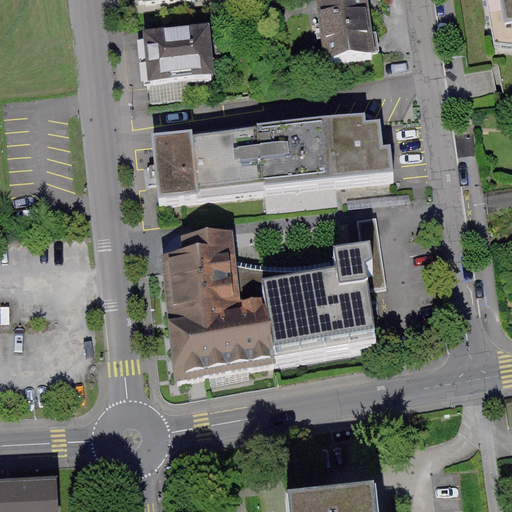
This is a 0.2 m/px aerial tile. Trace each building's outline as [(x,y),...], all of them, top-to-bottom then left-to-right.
[(377,61),(368,0),(365,0),(320,6),(328,67),(377,61)] [(511,0),(490,0),(497,40),(511,37),(511,0)] [(139,40),(146,102),(216,94),(208,31),(139,40)] [(262,127),(266,193),(397,184),(394,150),(385,151),(383,123),(369,124),(369,119),(262,127)] [(152,142),(159,211),(267,200),(266,193),(260,131),(152,142)] [(161,253),(180,386),(377,353),(367,262),(345,269),(331,277),(312,279),(296,278),(278,277),(257,275),(240,275),(236,242),(161,253)] [(59,511),(58,482),(0,484),(0,511),(59,511)]
